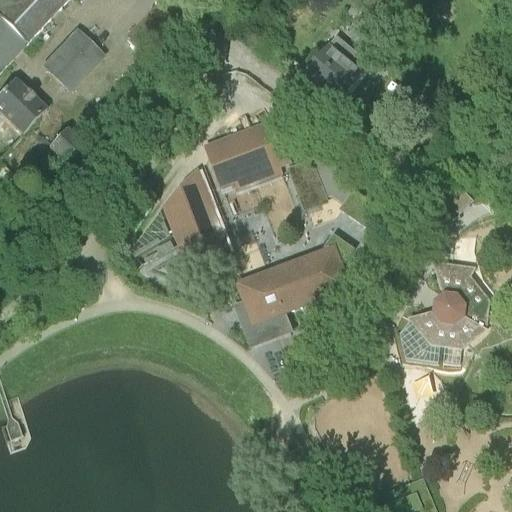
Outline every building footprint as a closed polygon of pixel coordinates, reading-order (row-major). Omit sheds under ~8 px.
[(35,0),(9,27),(0,36),(0,96),(97,2),(95,0),(35,0)] [(0,0),(9,27),(35,0),(0,0)] [(172,1),(140,36),(169,64),(202,28),(172,1)] [(337,43),(303,87),(338,114),(372,71),(337,43)] [(94,48),(61,84),(77,101),(112,64),(94,48)] [(27,92),(3,117),(33,147),(57,123),(27,92)] [(277,125),(207,153),(224,193),(237,188),(240,196),(257,190),(283,179),(280,171),(294,166),(277,125)] [(53,148),(46,154),(55,164),(60,160),(74,176),(94,154),(78,142),(63,158),(53,148)] [(315,161),(290,171),(307,214),(332,204),(315,161)] [(228,234),(204,171),(169,207),(187,254),(196,276),(238,260),(228,234)] [(403,211),(365,185),(351,206),(390,231),(403,211)] [(464,190),(446,206),(462,225),(481,208),(464,190)] [(447,239),(462,225),(446,206),(430,221),(447,239)] [(364,288),(355,264),(366,246),(344,232),(332,250),(296,264),(248,281),(256,302),(246,306),(262,348),(305,332),(298,312),(311,307),(364,288)] [(465,288),(436,271),(403,334),(431,350),(441,333),(465,288)] [(437,398),(431,380),(414,387),(419,405),(437,398)] [(442,511),(433,488),(370,511),(442,511)]
